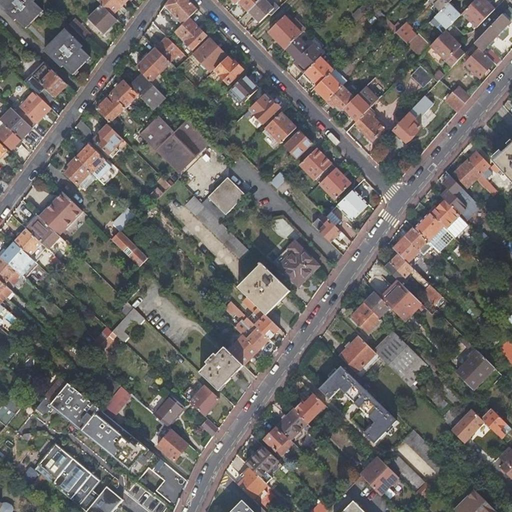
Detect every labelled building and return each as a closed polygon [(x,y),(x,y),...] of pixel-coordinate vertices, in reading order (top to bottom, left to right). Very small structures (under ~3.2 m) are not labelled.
[(16,18),(25,27),(43,10),(33,0),(0,0),(0,5),(14,20),(16,18)] [(97,0),(102,5),(111,14),(125,0),(97,0)] [(175,31),(186,21),(197,10),(187,0),(168,0),(159,12),(169,22),(168,22),(168,23),(168,24),(169,24),(169,25),(175,31)] [(240,0),(238,2),(248,11),(259,0),(240,0)] [(268,14),(270,16),(279,7),(273,1),(269,5),(264,0),(259,0),(248,11),(259,23),(268,14)] [(439,11),(447,4),(450,0),(427,0),(433,6),(439,11)] [(474,0),(461,14),(476,28),(494,9),(484,0),(474,0)] [(433,17),(446,30),(459,16),(447,4),(439,11),(436,15),(433,17)] [(88,18),(103,34),(117,20),(111,14),(102,5),(88,18)] [(430,9),(436,15),(439,11),(433,6),(430,9)] [(490,25),(498,33),(509,21),(510,22),(511,20),(511,9),(508,6),(490,25)] [(285,49),(297,38),(305,30),(294,19),(290,23),(284,17),(268,33),(285,50),(285,49)] [(381,22),(393,34),(395,33),(400,27),(396,23),(393,27),(384,18),(381,22)] [(174,32),(192,50),(206,36),(195,26),(193,28),(186,21),(175,31),(174,32)] [(74,28),(85,40),(91,34),(80,23),(74,28)] [(395,33),(406,45),(415,36),(403,24),(400,27),(395,33)] [(504,38),(498,33),(490,25),(473,44),(478,49),(481,51),(489,43),(491,41),(497,35),(502,40),(504,38)] [(63,65),(73,74),(90,57),(80,48),(82,46),(65,29),(45,50),(61,67),(63,65)] [(430,46),(451,67),(464,54),(458,48),(460,46),(444,31),(430,46)] [(166,38),(155,49),(169,62),(176,55),(179,58),(183,54),(166,38)] [(294,63),(304,73),(320,57),(324,53),(314,43),(308,49),(297,38),(285,49),(296,60),(294,63)] [(194,55),(209,71),(225,56),(210,40),(194,55)] [(144,56),(160,72),(169,63),(169,62),(155,49),(148,56),(146,54),(144,56)] [(464,64),(478,78),(492,62),(491,61),(485,55),(481,51),(478,49),(464,64)] [(485,55),(491,61),(496,56),(490,50),(485,55)] [(150,82),(160,72),(144,56),(142,59),(144,60),(136,68),(142,74),(150,82)] [(214,70),(227,83),(241,70),(228,56),(214,70)] [(492,62),(496,66),(501,60),(496,56),(491,61),(492,62)] [(302,75),(315,88),(329,75),(329,74),(333,70),(320,57),(304,73),(302,75)] [(55,98),(68,85),(44,61),(24,81),(34,92),(48,105),(55,98)] [(408,78),(421,90),(433,78),(420,66),(408,78)] [(146,103),(151,109),(164,97),(150,82),(142,74),(130,86),(138,95),(146,103)] [(315,88),(327,101),(341,87),(329,75),(315,88)] [(246,101),(248,103),(255,97),(252,94),(257,89),(244,76),(231,89),(244,102),(246,101)] [(135,98),(138,95),(130,86),(124,80),(110,93),(111,94),(125,109),(135,98)] [(445,101),(457,112),(464,103),(453,93),(439,80),(434,85),(443,94),(445,92),(450,96),(445,101)] [(343,109),(356,122),(368,109),(378,99),(366,86),(362,90),(358,94),(353,99),(343,109)] [(336,106),(341,111),(343,109),(353,99),(342,87),(341,87),(327,101),(334,108),(336,106)] [(453,93),(464,103),(469,98),(458,88),(453,93)] [(34,92),(15,112),(32,128),(32,129),(52,109),(48,105),(34,92)] [(414,108),(426,119),(441,103),(429,92),(414,108)] [(110,123),(125,109),(111,94),(96,109),(110,123)] [(146,103),(138,95),(135,98),(143,106),(146,103)] [(249,109),(263,123),(279,108),(271,100),(269,101),(264,95),(249,109)] [(0,120),(20,140),(32,128),(15,112),(12,108),(0,120)] [(372,140),(373,141),(384,129),(372,117),(374,115),(368,109),(356,122),(355,123),(361,130),(366,134),(365,135),(371,141),(372,140)] [(265,129),(279,144),(295,128),(281,113),(265,129)] [(393,130),(406,142),(421,126),(414,120),(415,119),(408,113),(393,130)] [(138,134),(178,173),(207,145),(209,143),(186,119),(174,131),(158,115),(138,134)] [(20,141),(20,140),(0,120),(0,139),(11,150),(15,146),(16,147),(18,148),(19,147),(21,145),(21,144),(21,143),(20,141)] [(75,128),(86,139),(91,135),(91,131),(80,121),(75,128)] [(109,153),(113,156),(119,150),(116,146),(123,139),(109,125),(98,137),(100,139),(98,142),(109,153)] [(283,146),(296,158),(311,144),(298,131),(283,146)] [(511,142),(492,161),(495,164),(500,170),(511,182),(511,142)] [(224,158),(209,143),(207,145),(221,160),(224,158)] [(90,172),(92,173),(104,161),(89,145),(76,158),(90,172)] [(227,147),(222,152),(227,158),(233,152),(227,147)] [(325,179),(336,168),(331,164),(316,149),(299,165),(314,180),(321,174),(325,179)] [(476,152),(468,160),(480,173),(489,165),(476,152)] [(90,172),(76,158),(69,165),(71,167),(66,173),(78,185),(79,183),(90,172)] [(493,196),(498,192),(480,173),(468,160),(454,174),(467,188),(476,179),(493,196)] [(491,168),(496,173),(500,170),(495,164),(491,168)] [(319,185),(334,200),(351,183),(336,168),(325,179),(319,185)] [(96,178),(90,172),(79,183),(85,189),(96,178)] [(276,189),(286,179),(281,174),(271,183),(276,189)] [(444,200),(459,215),(466,207),(458,199),(465,192),(462,189),(462,188),(451,176),(443,184),(443,185),(444,186),(448,189),(441,196),(444,200)] [(224,182),(240,199),(245,195),(228,178),(224,182)] [(146,198),(152,204),(171,186),(165,180),(146,198)] [(202,204),(218,220),(240,199),(224,182),(202,204)] [(337,206),(352,221),(368,205),(353,190),(337,206)] [(51,204),(71,223),(83,212),(63,192),(51,204)] [(185,205),(240,260),(249,251),(218,220),(202,204),(194,196),(185,205)] [(430,214),(454,238),(469,225),(461,217),(459,215),(444,200),(430,214)] [(59,236),(71,223),(51,204),(39,217),(59,236)] [(114,224),(121,232),(136,217),(128,209),(114,224)] [(329,220),(335,226),(340,221),(331,212),(326,217),(329,220)] [(427,241),(440,254),(455,239),(454,238),(430,214),(429,212),(414,228),(427,241)] [(44,246),(51,252),(62,239),(59,236),(39,217),(36,214),(24,227),(27,229),(42,243),(44,246)] [(339,240),(344,235),(335,226),(329,220),(324,225),(318,219),(312,225),(330,243),(336,237),(339,240)] [(121,232),(114,224),(113,225),(121,232),(112,241),(139,267),(148,258),(121,232)] [(423,255),(435,267),(438,264),(421,247),(427,241),(414,228),(405,237),(418,251),(419,251),(423,255)] [(29,257),(42,243),(27,229),(14,243),(29,257)] [(405,237),(393,249),(397,252),(398,253),(407,262),(418,251),(405,237)] [(288,247),(312,272),(318,266),(294,241),(288,247)] [(21,275),(25,278),(37,264),(29,257),(14,243),(7,250),(5,248),(0,253),(0,255),(1,257),(21,275)] [(41,249),(48,256),(52,253),(51,252),(44,246),(41,249)] [(288,247),(273,262),(295,284),(302,276),(305,279),(312,272),(288,247)] [(419,251),(418,251),(407,262),(411,267),(423,255),(419,251)] [(407,262),(398,253),(395,257),(384,267),(398,281),(402,285),(407,280),(405,279),(410,273),(425,288),(422,292),(434,304),(442,296),(411,267),(407,262)] [(9,289),(21,275),(1,257),(0,258),(0,280),(6,286),(9,289)] [(246,297),(257,307),(261,311),(264,314),(287,290),(261,263),(237,288),(246,297)] [(392,310),(402,320),(417,306),(420,303),(402,285),(398,281),(380,298),(389,307),(392,310)] [(389,307),(380,298),(372,290),(362,301),(364,303),(379,318),(389,307)] [(242,301),(253,312),(257,307),(246,297),(242,301)] [(381,320),(379,318),(364,303),(350,317),(368,335),(370,333),(380,323),(382,321),(381,320)] [(231,310),(241,320),(247,318),(235,306),(231,310)] [(392,310),(389,307),(379,318),(381,320),(392,310)] [(134,320),(138,325),(144,319),(133,308),(128,314),(134,320)] [(264,314),(261,311),(256,315),(260,319),(254,325),(269,339),(279,329),(266,316),(264,314)] [(123,332),(134,320),(128,314),(125,317),(122,320),(117,326),(123,332)] [(269,339),(254,325),(252,322),(241,334),(243,336),(258,351),(269,339)] [(380,323),(370,333),(374,337),(383,327),(380,323)] [(112,332),(116,336),(123,342),(128,336),(123,332),(117,326),(112,332)] [(380,357),(409,386),(411,383),(422,372),(428,366),(427,365),(417,356),(391,330),(387,333),(388,335),(391,338),(376,353),(380,357)] [(100,345),(104,349),(116,336),(112,332),(100,345)] [(498,337),(503,341),(506,338),(507,337),(502,333),(498,337)] [(388,335),(373,350),(376,353),(391,338),(388,335)] [(475,348),(461,335),(457,338),(472,352),(475,348)] [(228,351),(243,366),(258,351),(243,336),(228,351)] [(339,356),(360,377),(367,370),(363,366),(367,362),(371,365),(380,357),(376,353),(373,350),(358,336),(351,343),(347,348),(339,356)] [(495,349),(503,341),(498,337),(491,344),(495,349)] [(495,349),(511,364),(511,343),(506,338),(503,341),(495,349)] [(218,391),(243,366),(228,351),(224,348),(216,356),(214,354),(206,362),(208,364),(199,373),(218,391)] [(455,373),(472,389),(494,367),(477,351),(455,373)] [(417,356),(427,365),(430,362),(420,352),(417,356)] [(363,366),(367,370),(371,365),(367,362),(363,366)] [(364,432),(374,442),(395,420),(341,366),(319,388),(329,398),(340,388),(374,421),(364,432)] [(458,407),(463,401),(433,371),(428,366),(422,372),(458,407)] [(56,384),(63,390),(69,384),(61,378),(56,384)] [(427,382),(420,388),(441,408),(446,404),(438,394),(439,392),(427,382)] [(420,392),(411,383),(409,386),(418,394),(420,392)] [(69,384),(63,390),(53,402),(46,396),(35,409),(44,416),(53,406),(129,470),(147,448),(69,384)] [(56,384),(46,396),(53,402),(63,390),(56,384)] [(193,390),(190,387),(182,396),(204,416),(219,400),(205,387),(204,387),(201,384),(200,385),(198,384),(193,390)] [(114,418),(133,396),(122,386),(102,407),(114,418)] [(8,388),(0,397),(4,401),(12,391),(8,388)] [(2,404),(14,414),(25,400),(13,391),(2,404)] [(419,396),(440,416),(442,414),(421,393),(419,396)] [(293,410),(306,424),(307,424),(313,417),(325,405),(314,394),(305,403),(302,400),(293,410)] [(154,414),(168,426),(185,407),(170,395),(154,414)] [(0,406),(0,414),(8,422),(14,414),(2,404),(0,406)] [(452,428),(470,409),(466,404),(458,412),(452,407),(442,418),(452,428)] [(451,429),(464,442),(484,422),(482,420),(470,409),(452,428),(451,429)] [(484,422),(501,439),(506,433),(501,428),(506,423),(492,409),(482,420),(484,422)] [(277,427),(291,440),(306,424),(293,410),(277,427)] [(201,425),(213,436),(218,429),(207,419),(201,425)] [(511,428),(506,423),(501,428),(506,433),(511,428)] [(150,439),(156,445),(170,431),(164,425),(150,439)] [(298,448),(291,440),(277,427),(264,440),(281,457),(283,455),(287,459),(298,448)] [(157,446),(174,461),(188,444),(171,429),(157,446)] [(403,439),(441,476),(450,466),(413,430),(403,439)] [(86,511),(111,511),(122,499),(107,487),(94,502),(92,500),(89,503),(91,505),(88,509),(86,508),(88,506),(82,501),(100,481),(44,435),(34,447),(34,448),(19,466),(11,460),(5,467),(30,488),(34,482),(41,474),(45,478),(86,511)] [(251,460),(265,474),(278,461),(264,447),(251,460)] [(499,467),(511,479),(511,449),(509,447),(499,458),(504,463),(499,467)] [(387,464),(416,493),(425,483),(397,455),(387,464)] [(358,474),(379,495),(391,483),(392,485),(399,478),(378,458),(367,470),(365,468),(358,474)] [(161,465),(156,473),(148,468),(142,480),(170,495),(181,475),(161,465)] [(263,490),(267,485),(250,468),(237,481),(239,483),(237,485),(253,500),(257,495),(261,499),(267,494),(263,490)] [(34,482),(39,485),(45,478),(41,474),(34,482)] [(416,494),(421,499),(422,500),(432,490),(425,483),(416,494)] [(454,510),(455,511),(497,511),(474,489),(454,510)] [(364,511),(353,501),(342,511),(364,511)] [(251,511),(242,502),(232,511),(251,511)] [(0,504),(0,511),(11,511),(12,510),(12,507),(11,505),(7,503),(4,503),(1,505),(0,504)]
